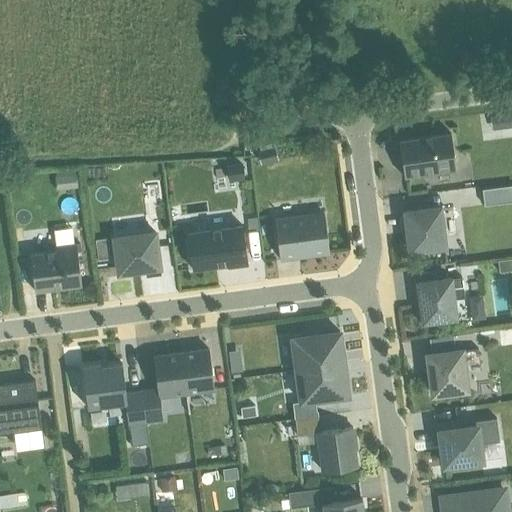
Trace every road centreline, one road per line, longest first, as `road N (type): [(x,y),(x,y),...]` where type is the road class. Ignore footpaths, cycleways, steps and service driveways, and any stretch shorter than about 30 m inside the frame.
road 1 (residential): [(362,285),(0,333)]
road 2 (residential): [(400,511),(401,460),(362,285)]
road 3 (residential): [(354,112),(374,246),(362,285)]
road 4 (residential): [(354,112),(511,91)]
road 5 (unknown): [(244,126),(250,0)]
